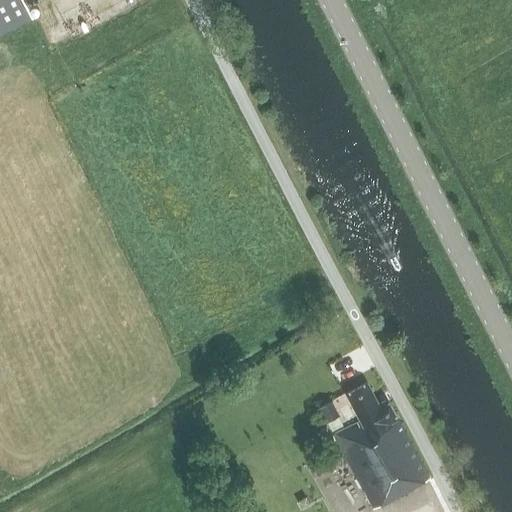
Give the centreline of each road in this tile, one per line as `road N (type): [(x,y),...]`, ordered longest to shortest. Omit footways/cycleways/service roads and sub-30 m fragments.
road 1 (unclassified): [(454,511),(197,0)]
road 2 (secondary): [(511,356),(331,0)]
